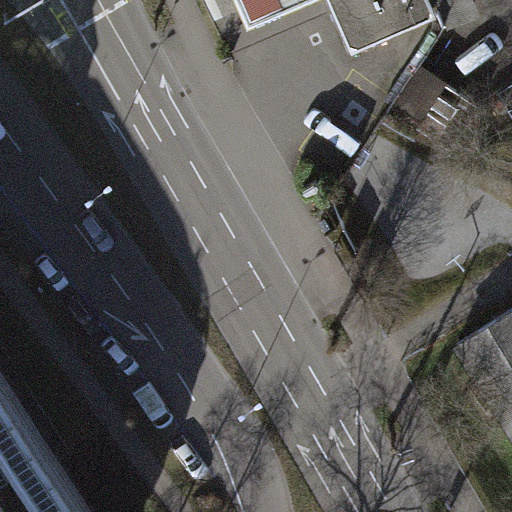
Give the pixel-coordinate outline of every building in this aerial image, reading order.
[(237,0),(247,23),(288,6),(302,0),(237,0)] [(426,0),(328,0),(349,48),(432,13),(426,0)] [(472,0),(434,0),(446,29),(479,15),(472,0)] [(511,305),(455,343),(511,429),(511,305)] [(0,511),(81,511),(74,498),(17,411),(0,384),(0,511)]
